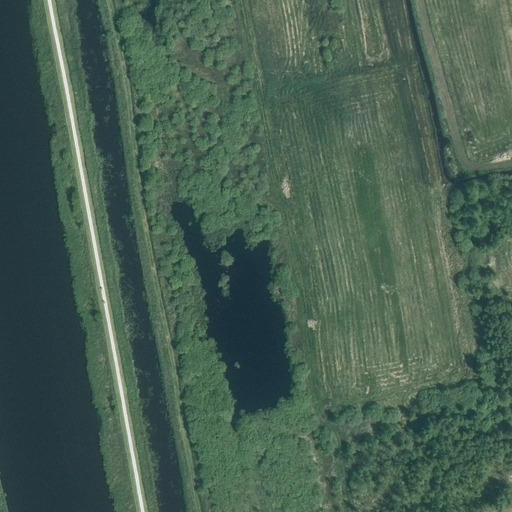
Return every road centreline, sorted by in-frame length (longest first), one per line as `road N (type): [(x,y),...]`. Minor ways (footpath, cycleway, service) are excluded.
road 1 (track): [(348,511),(336,434),(318,418),(241,0)]
road 2 (track): [(511,159),(465,162),(456,148),(417,0)]
